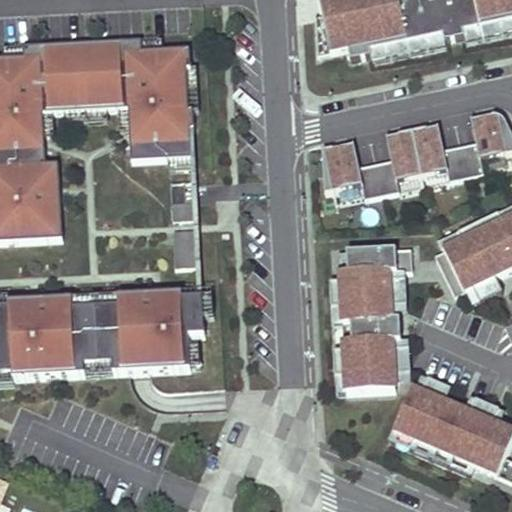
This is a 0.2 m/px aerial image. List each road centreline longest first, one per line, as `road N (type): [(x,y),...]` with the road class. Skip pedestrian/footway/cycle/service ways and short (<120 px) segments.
road 1 (residential): [(279,137),(299,493),(384,511)]
road 2 (residential): [(279,137),(492,90),(511,93)]
road 3 (residential): [(268,0),(279,137)]
